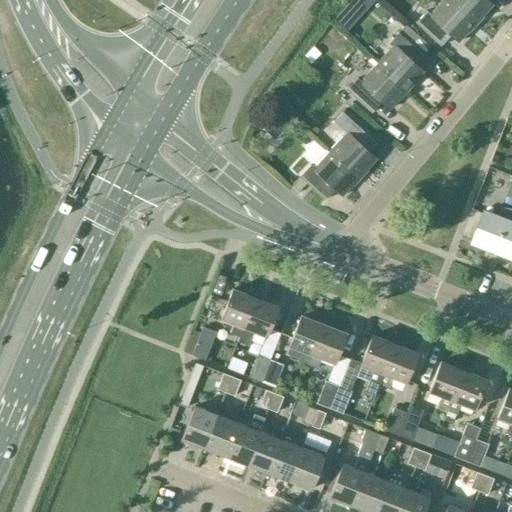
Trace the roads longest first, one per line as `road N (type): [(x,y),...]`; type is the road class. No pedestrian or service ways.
road 1 (primary): [(0,468),(56,333),(144,164)]
road 2 (residential): [(510,41),(361,222),(346,256)]
road 3 (primary): [(106,128),(0,345)]
road 4 (residential): [(346,256),(270,211),(164,127)]
road 5 (residential): [(144,164),(232,217),(346,256)]
road 6 (residential): [(511,320),(346,256)]
road 7 (tertiary): [(20,0),(56,67),(106,128)]
road 8 (primary): [(164,127),(244,0)]
road 9 (residential): [(272,511),(151,465)]
